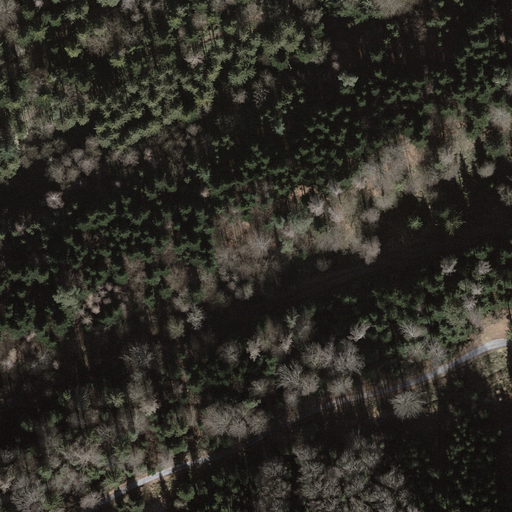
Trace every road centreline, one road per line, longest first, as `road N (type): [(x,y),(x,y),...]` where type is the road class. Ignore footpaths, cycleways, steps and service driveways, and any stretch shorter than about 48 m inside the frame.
road 1 (track): [(511,228),(344,279),(0,410)]
road 2 (track): [(86,511),(154,475),(511,342)]
road 3 (track): [(135,0),(0,58)]
